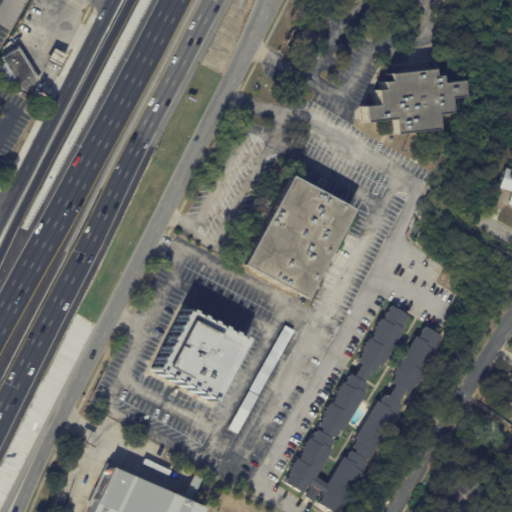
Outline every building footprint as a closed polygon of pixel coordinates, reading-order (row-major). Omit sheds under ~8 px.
[(31,0),(27,10),(37,14),(43,0),(31,0)] [(25,90),(22,91),(15,81),(11,84),(9,82),(5,86),(0,78),(0,65),(4,63),(1,59),(15,50),(36,82),(25,90)] [(57,69),(45,62),(51,50),(64,56),(57,69)] [(439,78),(439,85),(461,83),(463,99),(448,100),(450,115),(435,117),(436,131),(392,136),(390,121),(361,124),(359,109),(374,107),(373,93),(380,92),(379,84),(386,84),(385,76),(431,71),(431,79),(439,78)] [(511,207),(508,206),(511,193),(498,189),(503,170),(511,172),(511,207)] [(314,192),(350,211),(303,300),(239,266),(286,177),(314,192)] [(400,326),(398,328),(401,330),(378,367),(376,366),(372,373),(368,371),(360,384),(364,386),(359,394),(362,395),(339,432),(337,430),(332,438),(329,436),(326,440),(331,442),(326,450),(328,451),(312,479),(324,486),(340,458),(343,460),(347,452),(351,454),(353,451),(349,449),(354,441),(351,440),(374,402),(376,403),(381,396),(384,398),(392,386),(388,384),(392,376),(390,375),(413,337),(415,338),(422,327),(440,337),(431,351),(434,353),(412,388),(410,387),(406,395),(402,392),(395,404),(399,407),(392,417),(395,418),(374,453),(371,451),(366,460),(363,457),(361,460),(365,462),(359,473),(361,474),(354,486),(351,485),(335,511),(326,511),(315,505),(320,497),(317,496),(318,494),(317,493),(311,502),(303,497),(305,493),(305,492),(308,487),(307,487),(306,489),(303,487),(299,495),(281,484),(287,474),(285,473),(293,461),(294,462),(299,454),(297,452),(305,440),(307,442),(313,431),(317,433),(319,430),(315,428),(321,418),(319,417),(326,405),(328,406),(333,397),(331,396),(338,384),(340,386),(346,376),(350,378),(358,365),(354,363),(360,353),(358,352),(365,340),(367,341),(373,332),(370,331),(377,319),(379,321),(388,307),(405,317),(400,326)] [(186,311),(190,314),(196,318),(197,317),(201,319),(201,320),(207,323),(207,322),(212,325),(217,329),(218,328),(228,334),(229,333),(233,336),(239,340),(239,339),(246,343),(212,402),(212,403),(211,405),(207,402),(208,401),(202,397),(200,399),(196,397),(197,395),(191,392),(190,394),(186,391),(187,390),(180,386),(179,388),(175,386),(176,384),(170,381),(169,383),(165,380),(165,379),(159,375),(158,377),(154,375),(155,372),(152,371),(155,366),(156,367),(159,361),(158,360),(160,356),(162,356),(165,350),(163,349),(166,345),(170,339),(169,338),(171,334),(172,334),(176,328),(174,328),(176,324),(177,324),(181,318),(179,317),(182,313),(185,314),(186,311)] [(226,430),(284,327),(294,332),(236,435),(226,430)] [(191,503),(200,507),(197,511),(84,511),(105,465),(191,503)] [(465,508),(460,511),(450,511),(439,499),(455,485),(450,480),(460,471),(480,494),(465,508)]
